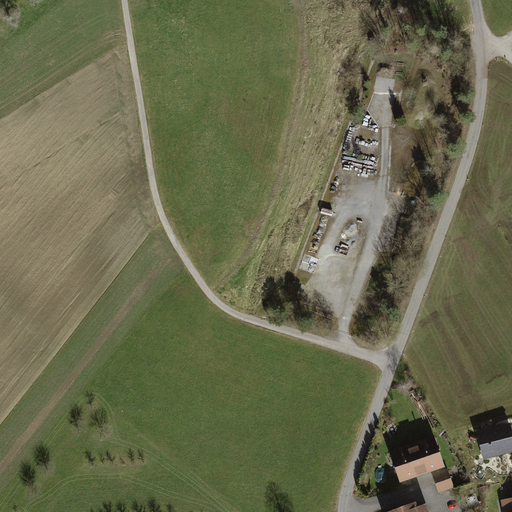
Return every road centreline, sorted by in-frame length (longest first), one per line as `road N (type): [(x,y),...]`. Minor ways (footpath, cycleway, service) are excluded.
road 1 (residential): [(124,0),(161,215),(200,283),(244,318),(392,361)]
road 2 (unclassified): [(392,361),(475,130),(484,43)]
road 3 (unclassified): [(344,511),(392,361)]
